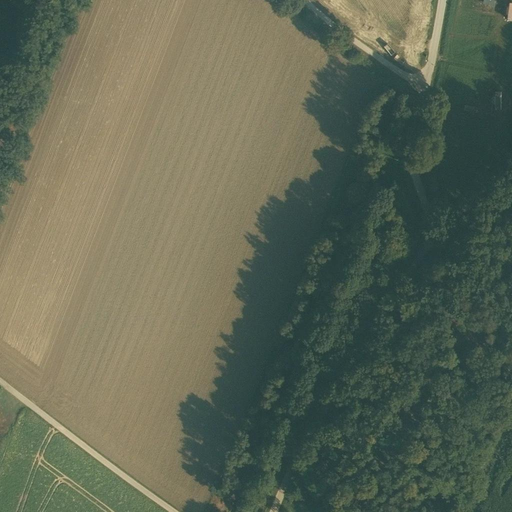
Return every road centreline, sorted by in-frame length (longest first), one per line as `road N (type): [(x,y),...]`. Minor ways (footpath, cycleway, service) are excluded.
road 1 (residential): [(426,92),(414,149),(427,233),(315,415),(276,511)]
road 2 (track): [(0,382),(173,511)]
road 3 (track): [(304,0),(426,92)]
